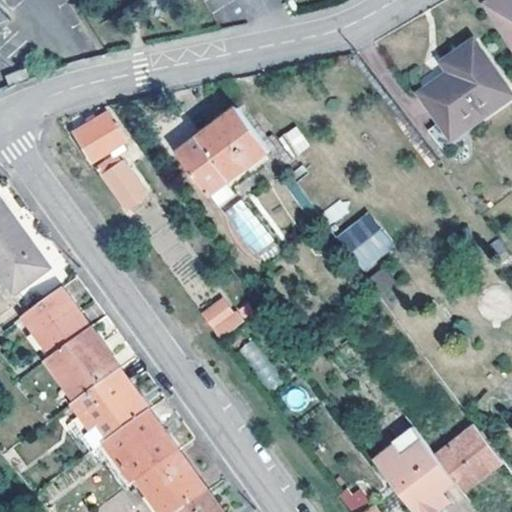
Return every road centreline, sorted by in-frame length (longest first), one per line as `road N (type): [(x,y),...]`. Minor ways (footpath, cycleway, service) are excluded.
road 1 (residential): [(0,124),(284,511)]
road 2 (residential): [(0,117),(111,77),(342,28),(395,0)]
